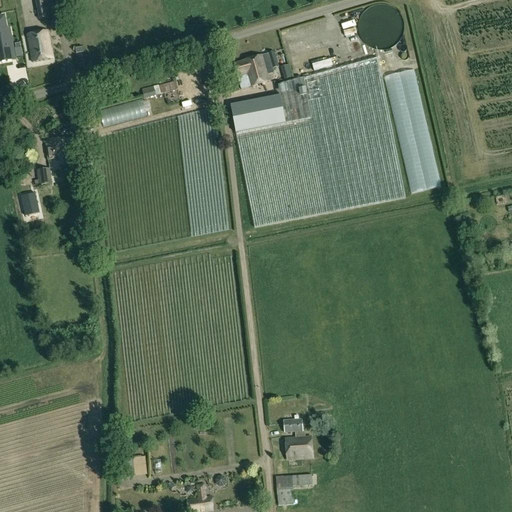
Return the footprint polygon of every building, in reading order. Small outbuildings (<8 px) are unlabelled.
[(35,0),(39,21),(53,18),(49,0),(35,0)] [(10,35),(9,30),(6,31),(4,17),(0,18),(0,44),(8,43),(7,36),(10,35)] [(27,35),(32,63),(52,60),(47,32),(27,35)] [(0,51),(0,62),(11,61),(10,50),(0,51)] [(262,56),(234,65),(238,78),(242,91),(250,89),(250,88),(270,82),(266,70),(267,70),(272,69),(279,67),(274,52),(267,54),(268,55),(262,56)] [(378,59),(278,87),(288,125),(236,134),(254,228),(355,208),(406,198),(378,59)] [(313,73),(332,68),(330,61),(311,66),(313,73)] [(176,82),(161,86),(163,94),(178,90),(176,82)] [(156,96),(154,87),(143,90),(144,99),(156,96)] [(231,107),(236,134),(285,125),(280,98),(231,107)] [(106,121),(149,111),(147,104),(105,113),(106,121)] [(63,140),(46,142),(48,160),(65,158),(77,156),(75,139),(65,140),(65,141),(63,142),(63,140)] [(52,185),(50,169),(37,171),(39,186),(52,185)] [(78,191),(80,207),(89,205),(87,190),(78,191)] [(35,194),(21,197),(25,216),(39,213),(35,194)] [(80,213),(82,231),(91,230),(89,212),(80,213)] [(302,420),(284,421),(285,433),(295,432),(295,438),(285,439),(287,462),(313,460),(312,437),(305,437),(305,431),(303,431),(302,420)] [(135,477),(133,459),(120,460),(122,478),(135,477)] [(330,482),(335,474),(331,472),(326,479),(330,482)] [(312,475),(276,477),(277,506),(294,506),(293,489),(301,489),(301,487),(312,486),(312,475)] [(204,485),(196,486),(198,499),(187,500),(188,511),(203,511),(213,511),(211,497),(206,498),(204,485)]
